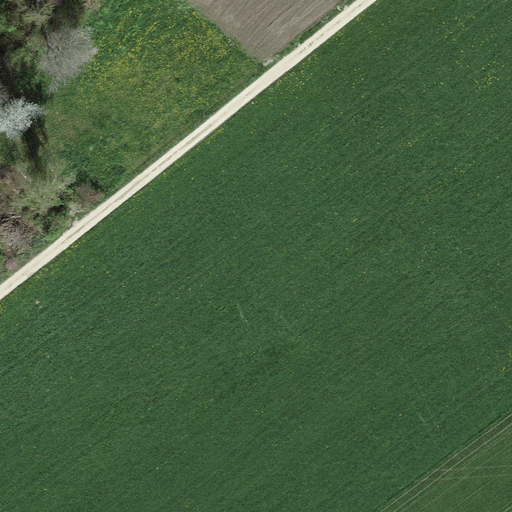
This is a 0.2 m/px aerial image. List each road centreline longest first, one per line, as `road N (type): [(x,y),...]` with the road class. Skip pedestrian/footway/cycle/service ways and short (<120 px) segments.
road 1 (track): [(0,291),(368,0)]
road 2 (track): [(288,62),(511,325)]
